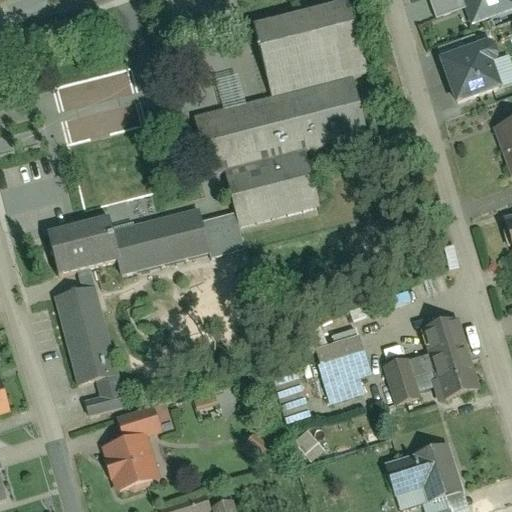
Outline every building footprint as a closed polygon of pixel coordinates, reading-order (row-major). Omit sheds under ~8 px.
[(511,0),(467,0),(477,27),(511,13),(511,0)] [(358,1),(249,28),(271,99),(360,78),(375,73),(358,1)] [(495,42),(447,59),(464,107),(509,88),(495,42)] [(374,135),(360,78),(271,99),(194,118),(205,157),(211,179),(225,175),(233,215),(239,235),(327,211),(313,150),(374,135)] [(511,123),(499,128),(511,165),(511,123)] [(205,210),(109,233),(116,267),(120,281),(218,259),(208,221),(205,210)] [(233,215),(208,221),(218,259),(244,254),(239,235),(233,215)] [(109,233),(106,220),(43,235),(56,281),(78,276),(82,293),(95,291),(91,272),(116,267),(109,233)] [(82,293),(54,299),(78,390),(95,386),(98,400),(82,404),(86,420),(124,409),(95,291),(82,293)] [(487,391),(464,319),(424,333),(432,357),(416,363),(414,358),(388,367),(401,407),(427,398),(424,391),(438,387),(444,405),(487,391)] [(368,381),(356,340),(311,354),(328,408),(362,397),(358,384),(368,381)] [(0,422),(10,419),(0,386),(0,422)] [(124,445),(101,452),(116,499),(158,485),(145,443),(158,439),(150,411),(117,421),(124,445)] [(308,432),(295,443),(312,463),(325,451),(308,432)] [(253,435),(243,453),(270,469),(276,459),(268,455),(273,447),(253,435)] [(461,497),(447,450),(382,470),(392,503),(420,494),(425,508),(461,497)] [(0,508),(11,505),(0,467),(0,508)] [(219,506),(221,511),(237,511),(234,501),(219,506)] [(175,511),(209,511),(207,503),(175,511)]
